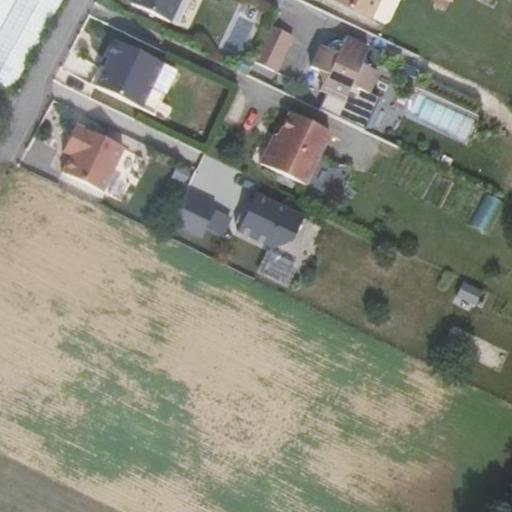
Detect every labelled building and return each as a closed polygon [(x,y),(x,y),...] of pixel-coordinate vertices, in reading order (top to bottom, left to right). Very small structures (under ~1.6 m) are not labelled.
[(63,0),(0,0),(0,87),(11,93),(63,0)] [(180,0),(133,0),(131,4),(170,22),(180,0)] [(333,0),(368,16),(375,0),(333,0)] [(293,36),(270,25),(253,62),(276,72),(293,36)] [(161,64),(112,39),(104,56),(108,58),(103,67),(94,85),(138,108),(161,64)] [(330,51),(320,46),(310,68),(319,72),(323,84),(319,92),(343,103),(347,95),(358,90),(367,95),(377,74),(368,69),(364,58),(368,50),(345,39),(341,47),(330,51)] [(103,67),(108,58),(104,56),(99,65),(103,67)] [(411,116),(468,141),(479,117),(422,91),(411,116)] [(325,138),(285,119),(276,137),(270,149),(266,147),(258,164),(302,186),(325,138)] [(74,125),(67,140),(115,163),(122,148),(74,125)] [(276,137),(272,135),(266,147),(270,149),(276,137)] [(115,163),(67,140),(65,144),(72,148),(69,155),(60,173),(100,192),(115,163)] [(72,148),(65,144),(61,151),(69,155),(72,148)] [(300,218),(252,195),(247,204),(243,212),(239,210),(232,223),(237,225),(234,231),(271,248),(289,241),(300,218)] [(242,202),(239,210),(243,212),(247,204),(242,202)] [(268,250),(258,272),(289,286),(299,264),(268,250)]
